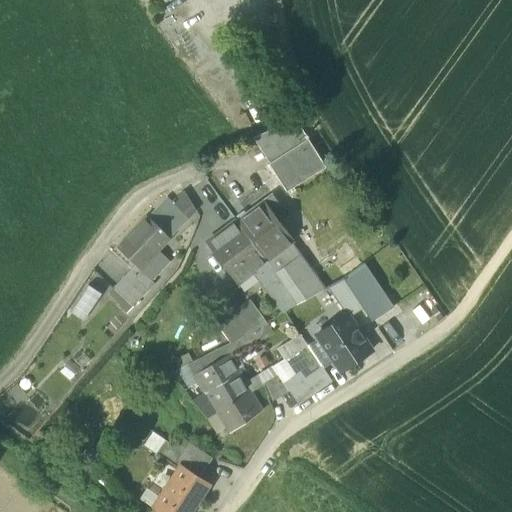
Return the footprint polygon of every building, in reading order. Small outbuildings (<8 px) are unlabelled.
[(260,136),(275,159),(307,139),(295,120),(260,136)] [(275,159),(260,136),(253,138),(269,163),(275,159)] [(268,163),(285,190),(324,165),(307,139),(275,159),(269,163),(268,163)] [(172,202),(188,218),(195,211),(184,192),(172,202)] [(262,201),(263,201),(279,223),(288,216),(272,194),(262,201)] [(135,265),(140,270),(159,251),(157,250),(188,219),(188,218),(172,202),(167,197),(117,249),(134,265),(135,265)] [(236,220),(236,221),(266,261),(289,244),(293,241),(279,223),(263,201),(262,201),(236,220)] [(237,283),(254,271),(266,261),(236,221),(206,243),(237,283)] [(266,261),(296,304),(324,289),(289,244),(266,261)] [(168,261),(159,251),(140,270),(137,273),(147,283),(168,261)] [(296,304),(266,261),(254,271),(283,313),(296,304)] [(392,307),(363,264),(344,278),(364,308),(362,309),(371,321),(392,307)] [(135,265),(134,265),(131,268),(137,273),(140,270),(135,265)] [(113,288),(132,306),(151,287),(147,283),(137,273),(131,268),(113,288)] [(362,309),(364,308),(344,278),(327,288),(346,315),(348,318),(362,309)] [(132,306),(113,288),(108,293),(119,305),(118,306),(125,313),(132,306)] [(250,301),(236,310),(252,331),(266,323),(250,301)] [(230,343),(252,331),(236,310),(216,323),(230,343)] [(334,361),(341,371),(371,351),(348,318),(346,315),(316,335),(318,338),(334,361)] [(252,332),(258,344),(249,349),(251,353),(263,347),(260,342),(274,335),(266,323),(252,332)] [(216,412),(217,411),(250,391),(250,392),(261,386),(261,385),(256,376),(245,383),(240,373),(241,373),(235,362),(251,353),(249,349),(258,344),(252,332),(230,343),(187,365),(198,384),(204,393),(216,412)] [(295,353),(306,346),(298,335),(287,342),(295,353)] [(318,338),(306,346),(321,370),(334,361),(318,338)] [(295,353),(287,342),(276,349),(283,360),(285,359),(286,360),(295,353)] [(286,360),(295,375),(301,383),(321,370),(306,346),(295,353),(286,360)] [(83,352),(74,361),(82,369),(91,360),(83,352)] [(295,375),(286,360),(285,359),(283,360),(271,366),(277,375),(283,384),(295,375)] [(80,369),(69,360),(59,372),(70,381),(80,369)] [(188,389),(198,384),(187,365),(177,370),(188,389)] [(271,366),(256,376),(261,385),(265,382),(277,375),(271,366)] [(288,392),(297,405),(329,383),(321,370),(301,383),(295,375),(283,384),(288,392)] [(277,375),(265,382),(271,401),(288,392),(283,384),(277,375)] [(0,401),(0,414),(3,417),(24,394),(16,385),(0,401)] [(261,411),(250,392),(250,391),(217,411),(226,427),(230,433),(261,411)] [(205,418),(216,412),(204,393),(191,400),(205,418)] [(216,412),(205,418),(216,433),(226,427),(217,411),(216,412)] [(95,433),(77,431),(75,448),(94,449),(95,433)] [(176,463),(183,453),(173,446),(152,432),(144,443),(160,454),(161,453),(176,463)] [(180,436),(173,446),(183,453),(190,443),(180,436)] [(190,443),(183,453),(176,463),(180,465),(199,477),(205,467),(212,457),(211,457),(190,443)] [(159,511),(191,511),(210,484),(199,477),(180,465),(159,496),(152,507),(156,510),(159,511)] [(152,507),(159,496),(146,488),(139,499),(152,507)]
